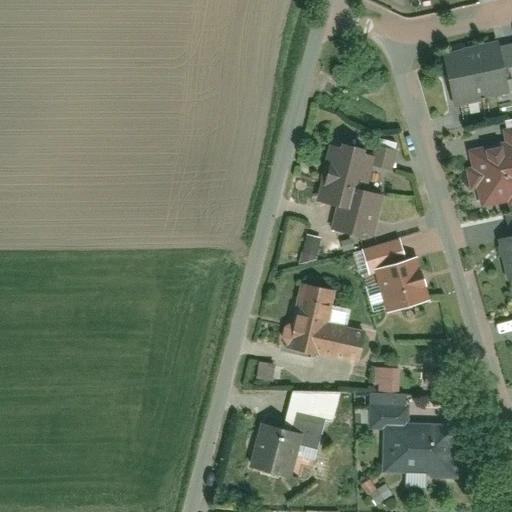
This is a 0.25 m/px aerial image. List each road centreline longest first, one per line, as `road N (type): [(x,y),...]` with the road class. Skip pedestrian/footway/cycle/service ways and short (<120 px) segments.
road 1 (residential): [(191,511),(325,12)]
road 2 (residential): [(386,39),(511,483)]
road 3 (residential): [(386,39),(511,15)]
